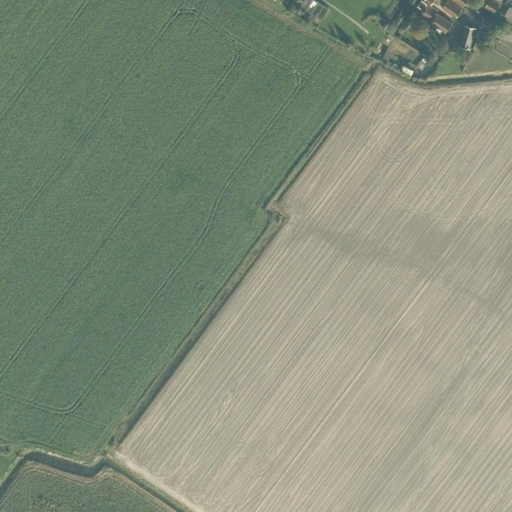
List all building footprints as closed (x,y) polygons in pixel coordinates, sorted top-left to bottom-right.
[(314,0),(304,0),(301,5),(306,9),(302,14),(313,21),(316,16),(321,19),(328,9),(314,0)] [(424,1),(421,0),(418,6),(423,9),(421,12),(427,16),(426,19),(428,20),(430,18),(432,19),(437,10),(430,6),(424,1)] [(442,8),(456,17),(462,8),(450,0),(436,0),(444,5),(442,8)] [(482,0),(481,3),(485,5),(484,6),(494,12),(499,3),(494,0),(482,0)] [(437,10),(432,19),(430,21),(438,26),(435,30),(440,33),(442,29),(446,32),(452,23),(437,13),(438,11),(437,10)] [(499,32),(502,27),(496,24),(493,28),(499,32)] [(461,45),(470,47),(475,27),(466,25),(461,45)] [(393,50),(391,52),(407,63),(409,61),(416,65),(423,55),(399,39),(392,49),(393,50)] [(386,63),(389,58),(384,54),(381,60),(386,63)]
